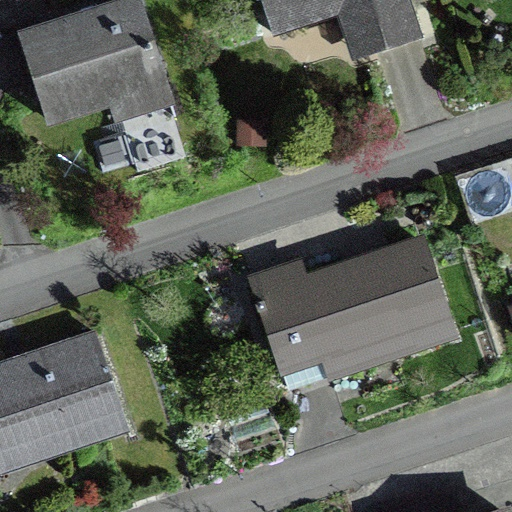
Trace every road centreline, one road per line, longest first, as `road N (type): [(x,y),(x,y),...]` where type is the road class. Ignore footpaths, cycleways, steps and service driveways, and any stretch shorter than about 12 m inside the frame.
road 1 (residential): [(0,296),(511,124)]
road 2 (residential): [(191,511),(511,405)]
